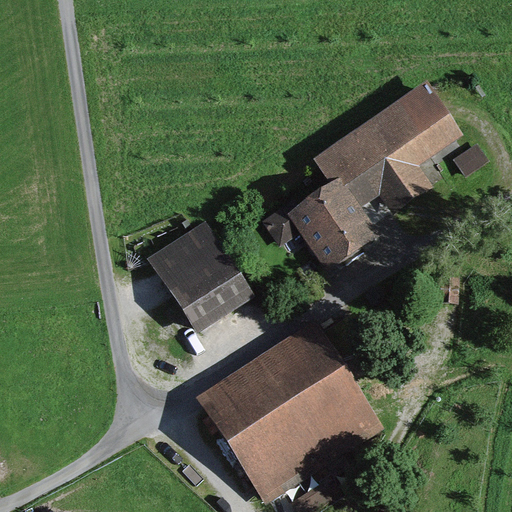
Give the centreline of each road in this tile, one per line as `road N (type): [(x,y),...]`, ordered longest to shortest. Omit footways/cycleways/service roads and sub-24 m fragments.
road 1 (unclassified): [(511,200),(179,405),(145,408),(124,369),(109,300),(68,0)]
road 2 (track): [(0,507),(117,443),(154,412)]
